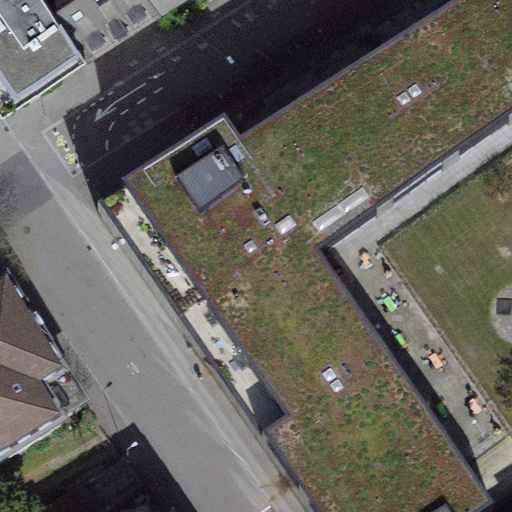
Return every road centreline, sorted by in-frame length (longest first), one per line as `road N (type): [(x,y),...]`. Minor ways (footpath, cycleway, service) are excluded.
road 1 (residential): [(229,511),(3,188)]
road 2 (residential): [(298,0),(3,188)]
